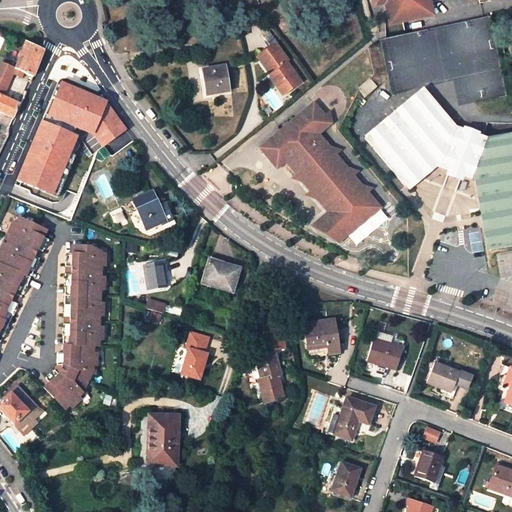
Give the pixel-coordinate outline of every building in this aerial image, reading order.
[(285,0),(290,9),(298,5),(295,0),(285,0)] [(373,0),(374,5),(385,3),(390,24),(432,16),(429,0),(373,0)] [(300,11),(298,5),(290,9),(292,15),(300,11)] [(15,69),(34,77),(44,50),(25,41),(15,69)] [(272,75),(275,73),(281,81),(275,85),(281,93),(288,88),(292,94),(304,85),(276,47),(260,59),(272,75)] [(14,69),(0,63),(0,92),(5,94),(14,69)] [(202,72),(207,96),(228,92),(224,68),(202,72)] [(62,81),(48,115),(94,135),(102,147),(129,129),(118,115),(109,103),(108,99),(62,81)] [(372,81),(360,92),(366,99),(378,88),(372,81)] [(511,134),(485,139),(484,142),(455,131),(456,128),(425,89),(365,139),(406,188),(435,164),(450,169),(464,174),(479,180),(491,251),(511,247),(511,134)] [(0,111),(14,118),(19,105),(0,95),(0,111)] [(380,210),(368,194),(336,156),(317,134),(331,124),(316,105),(262,150),(274,164),(283,157),(288,163),(287,164),(299,178),(330,214),(320,223),(313,229),(339,245),(380,210)] [(42,119),(17,181),(58,197),(81,135),(42,119)] [(485,139),(456,128),(455,131),(484,142),(485,139)] [(336,156),(368,194),(372,191),(340,152),(336,156)] [(279,171),(287,164),(288,163),(283,157),(274,164),(279,171)] [(462,179),(464,174),(450,169),(448,174),(462,179)] [(330,214),(299,178),(295,181),(323,215),(317,220),(320,223),(330,214)] [(11,196),(16,182),(5,179),(0,192),(11,196)] [(175,224),(169,210),(162,214),(159,207),(152,192),(133,200),(146,229),(160,223),(163,230),(175,224)] [(162,214),(169,210),(166,204),(159,207),(162,214)] [(48,229),(20,214),(17,220),(14,219),(8,230),(11,232),(8,237),(6,242),(2,240),(0,245),(0,334),(4,327),(0,325),(0,322),(6,311),(11,313),(17,301),(13,299),(17,293),(21,295),(27,283),(22,280),(29,266),(34,269),(40,257),(36,255),(40,248),(44,250),(50,238),(45,236),(48,229)] [(94,246),(74,245),(74,253),(69,253),(68,266),(73,266),(73,274),(68,274),(68,287),(74,287),(73,303),(67,303),(67,316),(71,316),(71,324),(67,324),(66,337),(71,337),(71,345),(66,345),(66,352),(60,352),(60,364),(56,372),(47,380),(50,384),(44,389),(65,411),(70,406),(72,409),(82,401),(80,398),(84,394),(96,372),(96,366),(100,366),(100,353),(97,353),(97,347),(102,347),(103,340),(106,340),(107,327),(101,327),(101,321),(101,316),(107,316),(107,303),(104,303),(104,297),(104,291),(108,291),(108,278),(105,278),(105,272),(105,267),(109,267),(109,253),(94,246)] [(210,263),(203,282),(211,285),(210,289),(231,296),(239,273),(210,263)] [(163,265),(145,267),(148,292),(166,290),(163,265)] [(148,301),(144,310),(162,316),(165,306),(148,301)] [(300,324),(303,346),(324,344),(324,349),(324,350),(336,349),(332,320),(300,324)] [(277,322),(260,325),(264,351),(281,348),(277,322)] [(211,342),(193,337),(188,352),(190,353),(183,376),(201,382),(208,359),(206,358),(211,342)] [(401,348),(372,338),(365,360),(395,369),(401,348)] [(275,352),(256,358),(263,380),(260,381),(268,402),(287,396),(280,376),(283,375),(275,352)] [(471,376),(434,362),(426,381),(452,391),(455,381),(467,386),(471,376)] [(0,403),(0,410),(19,432),(34,419),(33,418),(40,412),(18,388),(0,403)] [(340,414),(334,433),(334,434),(352,440),(358,421),(367,424),(373,406),(345,397),(340,414)] [(328,431),(334,433),(340,414),(335,412),(328,431)] [(172,434),(172,419),(148,418),(144,468),(175,470),(177,434),(172,434)] [(38,424),(34,419),(19,432),(24,438),(38,424)] [(427,427),(422,439),(436,445),(441,432),(427,427)] [(439,456),(420,449),(411,474),(435,483),(441,467),(436,465),(439,456)] [(360,469),(340,463),(330,491),(350,498),(360,469)] [(486,486),(503,492),(505,487),(511,489),(511,469),(495,463),(486,486)] [(174,482),(175,470),(144,468),(138,467),(137,480),(174,482)] [(511,495),(511,489),(505,487),(503,492),(511,495)] [(411,499),(406,497),(403,505),(409,507),(407,511),(431,511),(433,506),(412,498),(411,499)]
